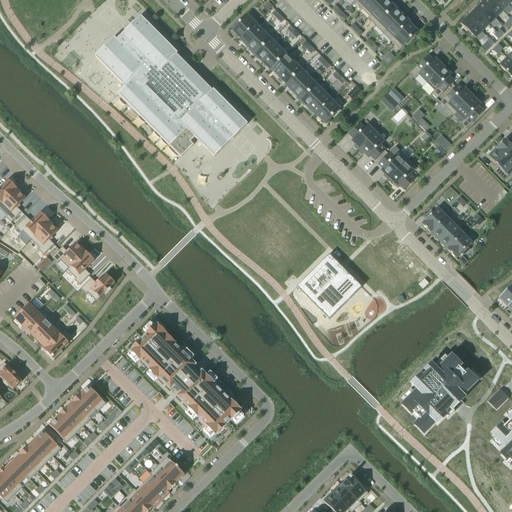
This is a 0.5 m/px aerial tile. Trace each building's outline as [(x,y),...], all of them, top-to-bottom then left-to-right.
[(356,0),(354,2),(362,10),(371,0),(356,0)] [(387,0),(386,0),(371,0),(362,10),(369,17),(368,19),(387,0)] [(394,8),(387,0),(368,19),(376,26),(394,8)] [(491,0),(485,0),(481,4),(496,18),(503,12),(491,0)] [(504,0),(491,0),(503,12),(510,5),(504,0)] [(481,4),(475,10),(489,25),(496,18),(481,4)] [(402,16),(394,8),(376,26),(383,34),(402,16)] [(339,17),(343,14),(338,9),(335,12),(339,17)] [(475,10),(468,17),(482,32),(489,25),(475,10)] [(280,15),(275,11),(272,14),(276,19),(280,15)] [(240,40),(259,21),(250,12),(232,30),(240,39),(240,40)] [(339,17),(344,22),(347,18),(343,14),(339,17)] [(281,24),(284,20),(280,15),(276,19),(281,24)] [(114,38),(95,57),(125,88),(118,95),(169,147),(180,158),(193,145),(190,142),(194,137),(214,157),(248,124),(213,90),(212,91),(206,98),(170,62),(176,55),(178,54),(141,16),(117,40),(114,38)] [(410,23),(402,16),(383,34),(391,42),(410,23)] [(468,17),(461,24),(475,39),(482,32),(468,17)] [(259,22),(259,21),(240,40),(247,47),(266,29),(266,28),(262,32),(256,25),(259,22)] [(391,42),(400,51),(418,33),(409,25),(410,24),(410,23),(391,42)] [(355,32),(358,29),(353,24),(350,28),(355,32)] [(295,31),(290,26),(287,30),(291,34),(295,31)] [(274,36),(266,29),(247,47),(255,55),(274,36)] [(355,32),(359,37),(363,34),(358,29),(355,32)] [(300,35),(295,31),(291,34),(296,39),(300,35)] [(274,36),(255,55),(263,63),(280,46),(273,39),(274,37),(274,36)] [(370,48),(373,44),(369,40),(365,43),(370,48)] [(310,46),(305,41),(302,45),(307,50),(310,46)] [(370,48),(374,52),(378,49),(373,44),(370,48)] [(287,53),(280,46),(263,63),(270,70),(287,53)] [(315,51),(310,46),(307,50),(311,54),(315,51)] [(295,61),(287,53),(270,70),(271,71),(271,70),(279,77),(295,61)] [(416,78),(419,75),(427,83),(444,66),(439,61),(438,63),(434,59),(432,61),(427,56),(411,73),(416,78)] [(325,61),(321,57),(317,60),(322,65),(325,61)] [(511,64),(507,59),(499,66),(511,78),(511,64)] [(384,60),(380,63),(385,68),(388,64),(384,60)] [(295,61),(279,77),(286,85),(285,85),(286,86),(301,70),(294,63),(295,61)] [(330,66),(325,61),(322,65),(326,70),(330,66)] [(444,66),(427,83),(435,91),(432,94),(437,99),(453,83),(449,78),(451,76),(447,72),(449,71),(444,66)] [(308,78),(301,70),(286,86),(293,93),(308,78)] [(341,77),(336,72),(332,76),(337,80),(341,77)] [(345,81),(341,77),(337,80),(342,85),(345,81)] [(316,86),(308,78),(293,93),(301,101),(316,86)] [(324,93),(316,86),(301,101),(308,109),(324,93)] [(457,86),(440,103),(453,116),(473,96),(468,91),(467,92),(463,88),(461,91),(457,86)] [(356,87),(348,96),(352,100),(361,92),(356,87)] [(388,95),(392,100),(393,99),(398,94),(393,89),(388,95)] [(316,116),(331,101),(324,93),(308,109),(316,116)] [(388,95),(380,102),(385,107),(392,100),(388,95)] [(473,96),(453,116),(457,113),(464,120),(461,124),(466,129),(483,112),(478,108),(480,105),(477,102),(478,101),(473,96)] [(326,125),(340,110),(331,101),(316,116),(316,117),(317,116),(326,125)] [(418,110),(411,117),(416,122),(423,115),(418,110)] [(353,139),(351,141),(355,145),(354,146),(358,151),(379,131),(370,122),(363,129),(359,125),(349,134),(353,139)] [(379,131),(358,151),(363,156),(365,154),(368,158),(370,156),(375,161),(385,151),(380,146),(384,143),(376,134),(379,131)] [(425,134),(420,138),(424,142),(429,138),(425,134)] [(511,146),(505,140),(496,148),(511,164),(511,146)] [(388,154),(378,164),(383,169),(381,171),(384,174),(383,176),(388,180),(408,160),(414,155),(405,146),(400,152),(395,147),(388,154)] [(439,147),(434,152),(440,158),(444,153),(439,147)] [(496,149),(488,157),(487,157),(498,167),(493,171),(503,181),(511,172),(511,164),(496,148),(496,149)] [(408,160),(388,181),(393,185),(394,184),(398,188),(400,186),(404,190),(414,180),(410,176),(417,169),(408,160)] [(0,206),(17,190),(16,189),(14,186),(8,181),(0,188),(0,206)] [(17,190),(0,206),(0,209),(7,216),(5,218),(11,223),(22,213),(17,208),(17,207),(19,205),(25,199),(17,190)] [(498,195),(501,199),(507,193),(503,190),(498,195)] [(456,201),(463,208),(467,204),(460,197),(456,201)] [(449,215),(440,206),(433,213),(431,212),(426,217),(428,218),(421,225),(430,233),(449,215)] [(26,217),(16,228),(21,233),(23,232),(31,240),(49,222),(49,221),(46,219),(41,213),(31,222),(26,217)] [(477,214),(473,218),(480,225),(484,221),(477,214)] [(457,223),(455,226),(447,218),(449,215),(430,233),(431,234),(431,233),(439,241),(457,223)] [(49,222),(31,240),(39,249),(38,250),(44,256),(54,245),(49,240),(58,231),(49,223),(50,222),(49,222)] [(466,232),(457,223),(439,241),(447,250),(466,232)] [(466,232),(447,250),(456,259),(462,253),(464,255),(469,250),(467,248),(472,243),(464,235),(466,232)] [(62,247),(52,258),(58,264),(61,261),(69,269),(85,252),(76,244),(70,250),(68,252),(68,253),(62,247)] [(69,269),(67,270),(75,279),(74,280),(80,286),(90,275),(85,270),(95,261),(89,255),(86,253),(85,252),(69,269)] [(329,255),(296,288),(329,320),(361,288),(329,255)] [(41,263),(37,267),(42,272),(46,268),(41,263)] [(91,279),(80,289),(86,295),(88,293),(96,302),(104,294),(105,294),(106,295),(111,290),(110,289),(110,288),(115,283),(109,278),(105,274),(96,284),(91,279)] [(39,280),(35,284),(41,290),(45,285),(39,280)] [(424,280),(418,285),(422,289),(428,284),(424,280)] [(511,284),(498,299),(499,299),(507,307),(511,302),(511,284)] [(51,290),(47,293),(52,298),(55,295),(51,290)] [(55,295),(52,298),(57,303),(60,299),(55,295)] [(31,303),(15,319),(23,327),(39,311),(39,310),(31,303)] [(66,305),(63,309),(67,313),(71,310),(66,305)] [(39,311),(23,327),(31,335),(49,317),(41,309),(39,310),(39,311)] [(71,310),(67,313),(72,318),(75,315),(71,310)] [(49,317),(31,335),(38,342),(53,328),(57,325),(49,317)] [(78,318),(75,321),(80,326),(83,322),(78,318)] [(133,350),(131,352),(132,353),(131,353),(139,361),(139,360),(140,361),(149,370),(155,376),(158,379),(170,390),(175,385),(182,393),(177,397),(188,408),(188,409),(197,418),(205,426),(205,427),(215,436),(217,434),(218,435),(225,428),(225,427),(231,421),(232,422),(241,413),(240,412),(240,410),(231,401),(230,401),(222,393),(222,391),(219,389),(218,388),(215,386),(215,385),(206,375),(205,375),(202,373),(200,375),(192,367),(194,365),(174,345),(166,335),(165,334),(159,327),(158,328),(157,326),(157,327),(156,327),(155,326),(142,339),(143,340),(140,343),(140,342),(138,344),(137,344),(134,346),(134,348),(132,350),(133,350)] [(53,328),(38,342),(42,346),(41,347),(45,351),(61,335),(53,328)] [(61,335),(45,351),(53,359),(59,353),(61,351),(69,343),(61,335)] [(454,345),(398,401),(444,448),(469,423),(511,466),(511,403),(504,395),(454,345)] [(4,363),(0,366),(0,377),(3,381),(2,382),(7,387),(8,386),(13,391),(16,387),(22,381),(17,377),(18,377),(12,371),(4,363)] [(80,394),(96,411),(97,413),(106,404),(88,386),(80,394)] [(80,394),(72,402),(88,418),(89,418),(96,411),(80,394)] [(65,409),(64,409),(83,428),(91,420),(89,418),(88,418),(72,402),(65,409)] [(60,414),(57,417),(75,435),(83,428),(64,409),(64,410),(63,410),(61,412),(61,413),(60,414)] [(57,417),(49,425),(67,443),(75,435),(57,417)] [(43,431),(35,439),(53,458),(61,449),(43,431)] [(30,443),(27,447),(45,465),(53,458),(35,439),(31,443),(30,443)] [(146,448),(143,451),(147,455),(150,453),(159,444),(154,440),(146,448)] [(27,447),(19,454),(37,473),(45,465),(27,447)] [(19,455),(12,462),(26,477),(29,481),(37,473),(19,454),(19,455)] [(166,458),(158,466),(176,484),(185,476),(178,469),(179,469),(177,467),(176,467),(166,458)] [(4,470),(19,485),(19,484),(26,477),(12,462),(4,470)] [(131,463),(127,467),(131,471),(135,467),(131,463)] [(158,466),(149,474),(151,476),(152,476),(168,492),(176,484),(158,466)] [(3,468),(0,470),(0,481),(15,496),(23,488),(19,484),(19,485),(4,470),(3,468)] [(151,476),(143,484),(160,500),(164,496),(168,492),(152,476),(151,476)] [(341,485),(359,503),(359,502),(368,494),(350,476),(345,482),(345,481),(341,485)] [(115,479),(111,483),(115,488),(119,483),(115,479)] [(0,497),(6,504),(15,496),(0,481),(0,497)] [(136,491),(135,492),(152,508),(160,500),(143,484),(136,491)] [(338,489),(333,494),(349,509),(348,510),(350,511),(352,511),(361,504),(359,502),(359,503),(341,485),(338,489)] [(134,490),(126,498),(139,511),(148,511),(152,508),(135,492),(136,491),(134,490)] [(325,502),(324,503),(332,510),(329,511),(345,511),(348,510),(349,509),(333,494),(325,502)] [(139,511),(126,498),(118,506),(123,511),(139,511)] [(91,503),(87,507),(91,511),(96,507),(91,503)]
